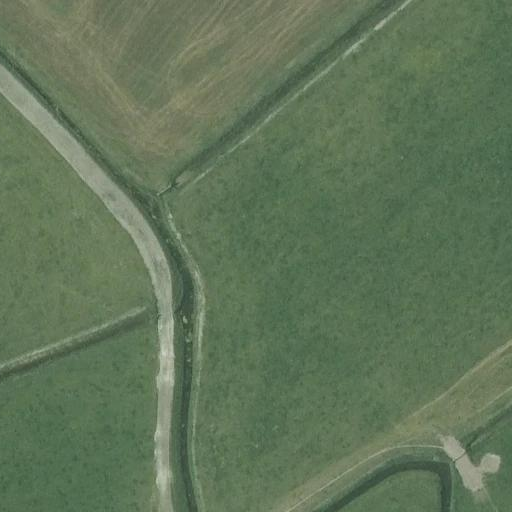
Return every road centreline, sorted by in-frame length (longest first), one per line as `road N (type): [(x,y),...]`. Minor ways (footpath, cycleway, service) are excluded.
road 1 (track): [(155,511),(162,295),(140,235),(0,86)]
road 2 (track): [(471,511),(473,482),(435,429),(390,433),(266,511)]
